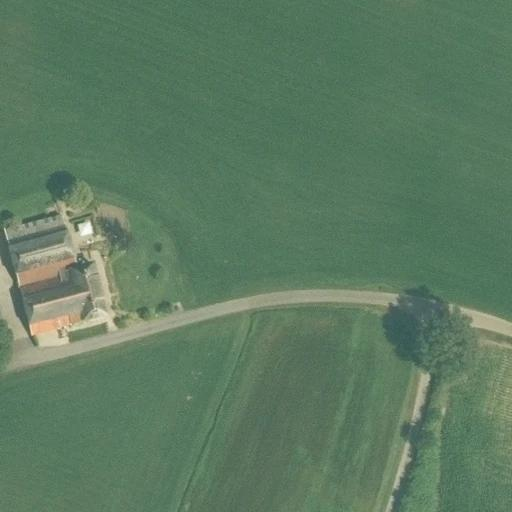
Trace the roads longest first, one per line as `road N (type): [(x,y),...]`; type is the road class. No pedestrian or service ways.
road 1 (unclassified): [(20,361),(292,296),(363,298),(511,333)]
road 2 (unknown): [(440,314),(423,438),(403,511)]
